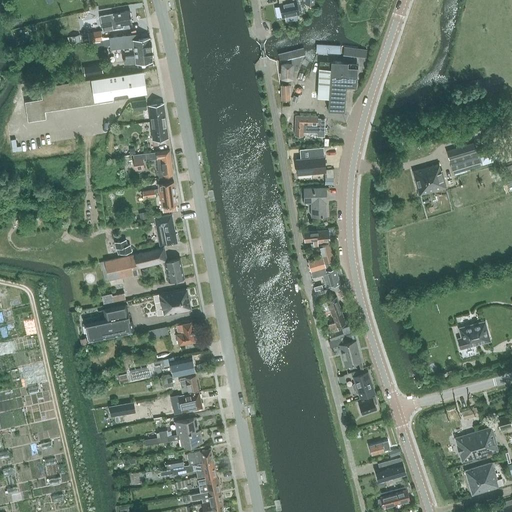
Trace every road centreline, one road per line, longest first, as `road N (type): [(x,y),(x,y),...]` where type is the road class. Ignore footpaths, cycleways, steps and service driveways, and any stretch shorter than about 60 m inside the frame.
road 1 (unclassified): [(157,0),(258,511)]
road 2 (residential): [(309,296),(253,0)]
road 3 (secondary): [(356,284),(353,167),(403,0)]
road 4 (residential): [(363,511),(309,296)]
road 5 (secondary): [(395,410),(356,284)]
road 6 (unclassified): [(395,410),(511,378)]
